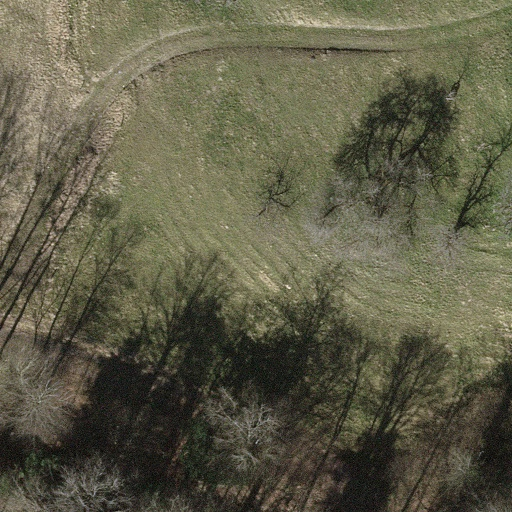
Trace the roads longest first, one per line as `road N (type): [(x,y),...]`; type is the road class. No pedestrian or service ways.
road 1 (track): [(0,274),(105,74),(177,33),(349,37),(449,25)]
road 2 (track): [(0,340),(233,427),(352,485),(356,511)]
